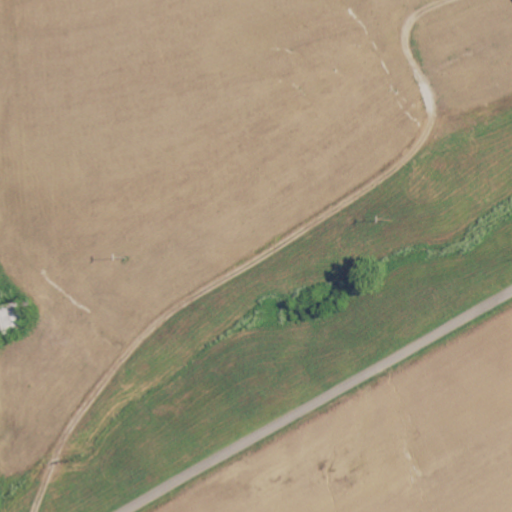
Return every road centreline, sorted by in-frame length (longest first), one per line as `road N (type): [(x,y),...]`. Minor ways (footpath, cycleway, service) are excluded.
road 1 (residential): [(35,511),(44,465),(106,358),(189,300),(260,270),(384,178),(458,136),(511,120)]
road 2 (residential): [(122,511),(511,294)]
